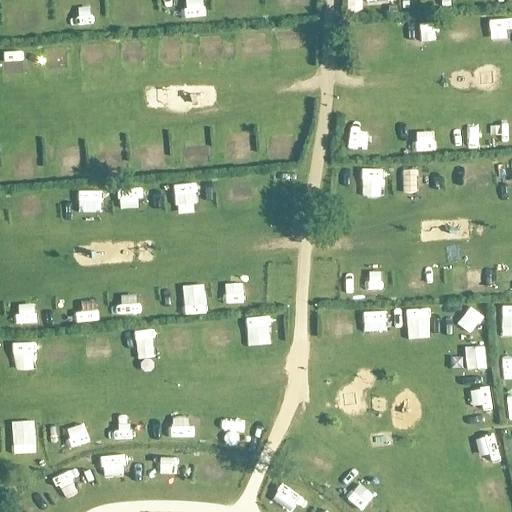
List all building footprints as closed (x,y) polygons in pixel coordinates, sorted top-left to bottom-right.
[(18,0),(20,26),(38,25),(37,0),(18,0)] [(53,0),(54,14),(82,13),(81,0),(53,0)] [(112,25),(111,0),(92,0),(94,25),(112,25)] [(129,0),(131,22),(149,21),(147,0),(129,0)] [(168,0),(169,13),(187,12),(186,0),(168,0)] [(226,8),(225,0),(206,0),(207,9),(226,8)] [(491,16),(491,35),(511,34),(511,23),(511,15),(491,16)] [(471,47),(468,16),(448,18),(451,49),(471,47)] [(374,20),(373,43),(391,43),(391,21),(374,20)] [(412,24),(412,43),(427,43),(426,24),(412,24)] [(281,54),(299,54),(299,25),(281,25),(281,54)] [(258,29),(240,30),(241,60),(260,59),(258,29)] [(204,32),(205,52),(223,50),(221,30),(204,32)] [(181,57),(180,36),(162,36),(163,57),(181,57)] [(148,62),(148,39),(130,39),(130,62),(148,62)] [(92,43),(93,73),(113,72),(111,42),(92,43)] [(51,79),(70,78),(68,48),(49,49),(51,79)] [(431,127),(415,127),(416,147),(431,147),(431,127)] [(250,160),(249,129),(230,129),(232,161),(250,160)] [(360,148),(384,149),(385,132),(361,131),(360,148)] [(209,134),(189,134),(190,165),(210,164),(209,134)] [(296,155),(295,136),(270,138),(271,156),(296,155)] [(116,171),(115,157),(124,156),(123,142),(101,145),(104,173),(116,171)] [(82,178),(82,148),(63,147),(62,178),(82,178)] [(150,169),(164,168),(162,150),(148,152),(150,169)] [(424,175),(423,160),(410,160),(411,175),(424,175)] [(39,161),(21,162),(22,183),(40,182),(39,161)] [(498,188),(496,162),(474,163),(476,204),(491,203),(490,188),(498,188)] [(360,164),(361,178),(374,177),(374,164),(360,164)] [(432,211),(446,210),(444,165),(430,165),(432,211)] [(401,211),(400,197),(409,196),(408,170),(385,171),(387,212),(401,211)] [(351,214),(351,206),(361,206),(361,181),(337,181),(337,214),(351,214)] [(268,223),(266,182),(245,183),(247,224),(268,223)] [(149,196),(150,183),(129,183),(128,196),(149,196)] [(208,226),(232,225),(230,186),(206,188),(208,226)] [(165,190),(167,228),(189,227),(187,189),(165,190)] [(29,194),(30,208),(42,206),(40,192),(29,194)] [(128,198),(129,231),(148,230),(147,197),(128,198)] [(70,201),(48,202),(50,244),(65,243),(64,232),(72,232),(70,201)] [(115,203),(101,204),(102,234),(116,234),(115,203)] [(31,212),(7,216),(11,239),(35,235),(31,212)] [(505,243),(491,244),(493,277),(507,277),(505,243)] [(436,250),(414,251),(415,287),(437,286),(436,250)] [(393,252),(371,253),(372,281),(394,280),(393,252)] [(454,279),(464,279),(463,254),(453,254),(454,279)] [(353,256),(329,257),(330,283),(354,282),(353,256)] [(218,298),(231,297),(229,263),(216,264),(218,298)] [(253,267),(253,291),(274,291),(274,266),(253,267)] [(166,269),(167,304),(187,303),(186,268),(166,269)] [(146,293),(145,277),(127,278),(127,294),(146,293)] [(103,283),(82,284),(83,309),(104,308),(103,283)] [(62,287),(41,288),(42,316),(63,316),(62,287)] [(411,304),(411,337),(429,337),(430,304),(411,304)] [(0,331),(15,331),(15,305),(0,305),(0,331)] [(329,306),(327,341),(346,341),(346,330),(351,330),(352,307),(329,306)] [(369,307),(370,339),(390,339),(389,306),(369,307)] [(467,327),(487,324),(484,308),(465,312),(467,327)] [(511,330),(511,308),(502,315),(511,330)] [(250,345),(273,344),(271,314),(248,315),(250,345)] [(208,345),(231,344),(230,319),(207,320),(208,345)] [(193,323),(171,324),(172,356),(194,355),(193,323)] [(132,363),(152,362),(150,329),(130,330),(132,363)] [(119,332),(98,334),(101,360),(121,358),(119,332)] [(75,338),(59,339),(60,365),(77,364),(75,338)] [(42,341),(19,342),(20,364),(43,363),(42,341)] [(490,346),(462,348),(463,367),(491,365),(490,346)] [(469,417),(498,414),(496,387),(466,390),(469,417)] [(103,449),(123,445),(118,415),(97,419),(103,449)] [(58,453),(78,450),(73,419),(57,422),(59,438),(56,438),(58,453)] [(195,423),(174,422),(173,444),(194,444),(195,423)] [(217,423),(217,446),(237,446),(237,423),(217,423)] [(18,433),(19,458),(38,457),(36,432),(18,433)] [(489,460),(507,459),(505,435),(487,437),(489,460)] [(297,469),(313,482),(327,464),(311,452),(297,469)] [(488,506),(511,501),(511,482),(511,477),(484,482),(488,506)] [(355,480),(336,500),(344,508),(363,488),(355,480)]
